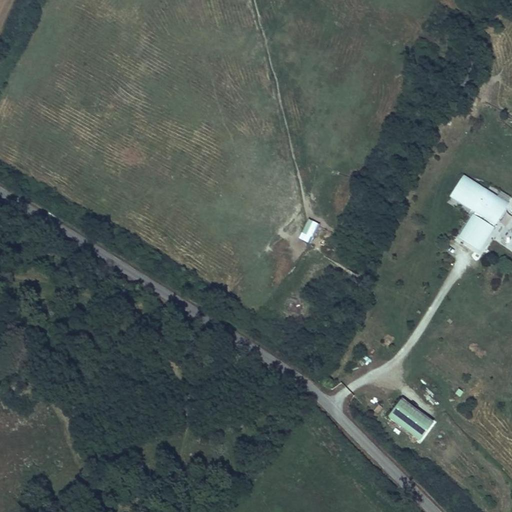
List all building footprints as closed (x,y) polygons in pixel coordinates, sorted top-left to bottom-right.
[(472,181),(464,176),(452,195),(460,200),(472,181)] [(508,203),(472,181),(460,200),(477,211),(461,237),(481,249),(508,203)] [(298,237),(309,243),(320,224),(308,217),(298,237)] [(473,372),(437,347),(425,365),(461,389),(473,372)] [(434,422),(403,399),(389,417),(420,440),(434,422)]
